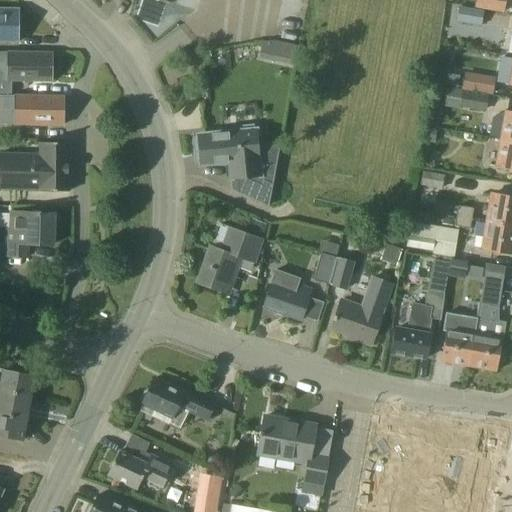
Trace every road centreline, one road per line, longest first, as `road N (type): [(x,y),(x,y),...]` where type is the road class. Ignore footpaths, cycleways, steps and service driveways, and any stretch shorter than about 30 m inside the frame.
road 1 (residential): [(511,415),(352,384),(137,314)]
road 2 (unclassified): [(137,314),(163,240),(160,145),(124,65),(58,0)]
road 3 (unclassified): [(43,511),(110,372)]
road 4 (residential): [(110,372),(0,318)]
